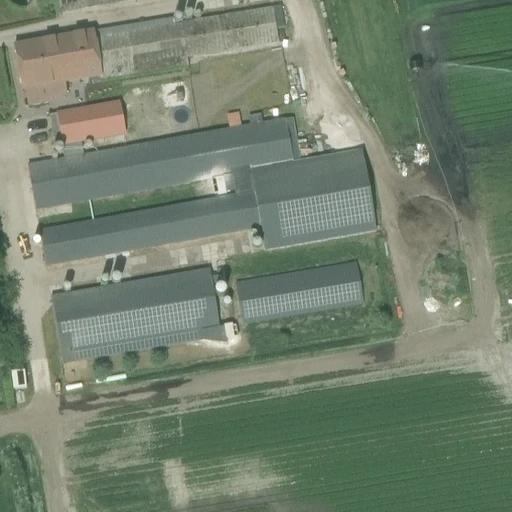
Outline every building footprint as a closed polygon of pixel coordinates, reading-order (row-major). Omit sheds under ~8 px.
[(58,3),(60,15),(150,0),(46,0),(47,5),(58,3)] [(33,45),(13,49),(21,92),(24,91),(27,109),(48,105),(48,102),(66,98),(64,84),(101,78),(102,83),(188,67),(187,61),(279,45),(273,8),(174,26),(173,20),(33,45)] [(49,116),(49,120),(54,148),(62,147),(64,161),(27,168),(35,212),(54,209),(253,173),(256,193),(39,232),(39,233),(45,268),(64,265),(260,232),(264,254),(375,234),(370,207),(360,152),(336,157),(293,165),(285,119),(261,124),(260,115),(248,118),(248,119),(248,121),(249,127),(240,129),(144,146),(144,144),(136,101),(49,116)] [(235,284),(242,326),(363,306),(355,263),(235,284)] [(70,296),(50,300),(60,358),(61,365),(93,360),(203,341),(203,342),(225,344),(226,344),(223,329),(219,329),(209,273),(70,296)]
